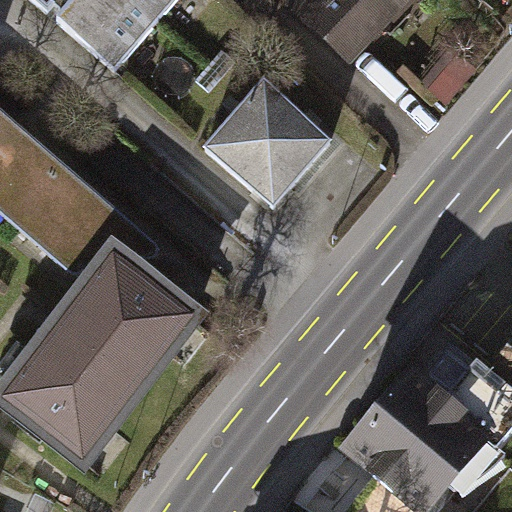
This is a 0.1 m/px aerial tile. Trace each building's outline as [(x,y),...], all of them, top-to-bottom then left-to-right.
[(35,0),(118,70),(177,0),(35,0)] [(422,0),(288,0),(283,6),(350,73),(422,0)] [(262,84),(203,152),(274,213),(333,145),(262,84)] [(122,247),(6,400),(92,465),(209,312),(122,247)] [(511,349),(483,385),(511,408),(511,349)] [(429,386),(415,374),(341,463),(368,486),(348,511),(453,511),(511,441),(511,408),(483,385),(450,359),(429,386)]
